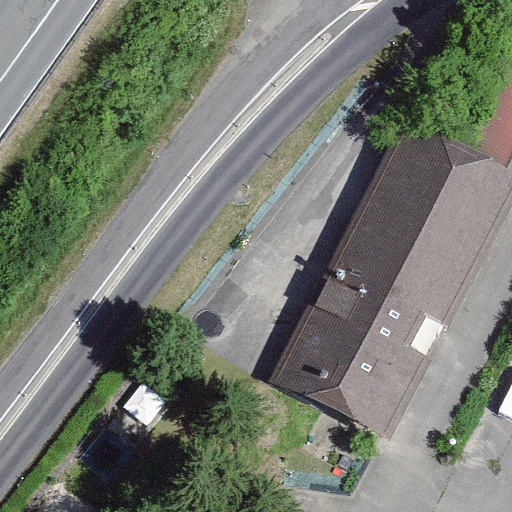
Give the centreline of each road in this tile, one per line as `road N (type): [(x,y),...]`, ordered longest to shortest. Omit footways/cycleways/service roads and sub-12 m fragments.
road 1 (tertiary): [(0,467),(330,34)]
road 2 (tertiary): [(330,34),(187,149),(0,395)]
